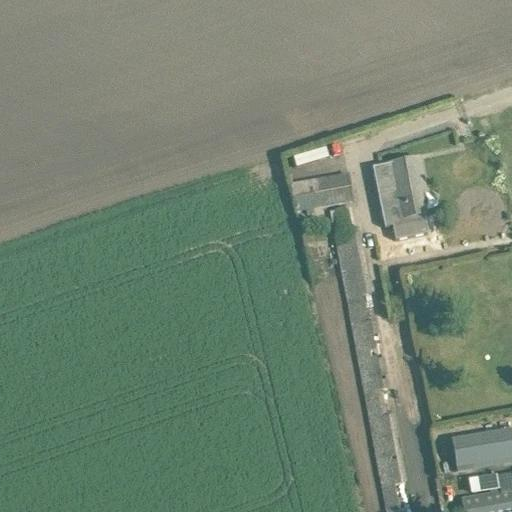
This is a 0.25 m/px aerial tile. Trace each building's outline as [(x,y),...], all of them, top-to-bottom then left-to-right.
[(418,160),(389,166),(379,168),(388,212),(390,211),(393,223),(406,220),(409,236),(427,232),(423,217),(419,195),(425,194),(418,160)] [(349,204),(352,203),(346,177),(290,187),(295,215),(328,209),(349,204)] [(364,297),(371,296),(358,228),(354,229),(350,211),(329,215),(384,511),(410,511),(410,509),(403,510),(399,486),(406,485),(393,416),(386,418),(381,392),(389,390),(376,322),(369,324),(364,297)] [(507,461),(511,459),(511,430),(459,442),(465,469),(507,461)] [(511,511),(511,475),(496,478),(499,495),(460,502),(462,511),(511,511)]
